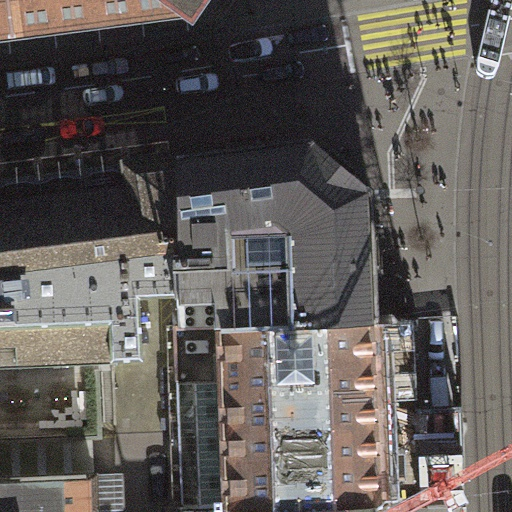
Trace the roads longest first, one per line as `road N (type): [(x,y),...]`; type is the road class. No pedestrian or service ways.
road 1 (tertiary): [(0,97),(511,19)]
road 2 (residential): [(499,511),(490,206),(511,28)]
